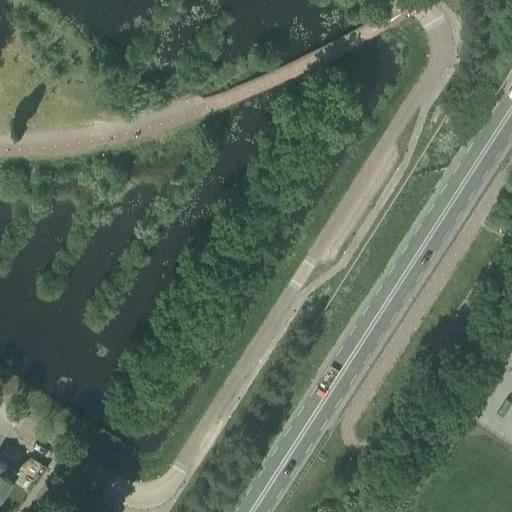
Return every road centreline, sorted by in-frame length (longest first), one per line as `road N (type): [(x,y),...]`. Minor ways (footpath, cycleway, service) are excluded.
road 1 (residential): [(0,412),(130,496),(167,491),(437,65),(437,30),(408,0)]
road 2 (primary): [(252,511),(511,110)]
road 3 (unclassified): [(392,511),(511,329)]
